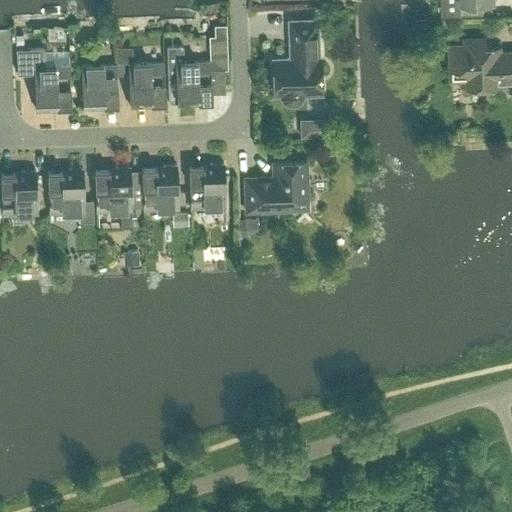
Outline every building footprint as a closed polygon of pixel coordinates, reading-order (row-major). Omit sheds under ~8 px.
[(481,1),(496,0),(495,0),(455,0),(456,6),(450,6),(451,14),(482,13),(481,1)] [(288,19),(290,54),(287,57),(272,58),(273,94),(280,94),(280,96),(281,96),(284,100),(288,103),(294,102),(298,100),(301,95),(302,93),(321,92),(320,56),(318,56),(316,18),(288,19)] [(23,32),(16,33),(16,42),(24,42),(23,32)] [(502,80),(511,79),(511,50),(501,51),(501,46),(480,47),(480,43),(450,44),(451,79),(466,78),(467,86),(502,85),(502,80)] [(211,100),(210,59),(183,60),(182,44),(166,45),(168,101),(176,101),(176,104),(191,103),(191,101),(211,100)] [(50,106),(70,105),(69,64),(44,65),(43,46),(33,47),(16,47),(17,73),(34,72),(35,108),(50,108),(50,106)] [(144,102),(164,102),(163,61),(128,62),(129,105),(144,105),(144,102)] [(97,104),(117,103),(116,63),(81,64),(82,107),(97,106),(97,104)] [(321,134),(333,133),(333,124),(321,125),(321,134)] [(244,176),(245,210),(290,208),(290,198),(307,198),(306,159),(272,160),(272,175),(244,176)] [(209,165),(188,165),(190,206),(225,205),(223,162),(209,162),(209,165)] [(141,167),(143,207),(178,206),(176,163),(162,164),(162,166),(141,167)] [(115,168),(94,169),(96,209),(120,208),(121,225),(131,225),(129,165),(115,165),(115,168)] [(68,170),(47,170),(49,211),(79,210),(79,221),(93,220),(93,198),(83,199),(82,167),(68,167),(68,170)] [(21,171),(0,172),(2,213),(37,211),(35,168),(21,169),(21,171)] [(188,224),(187,211),(173,212),(174,224),(188,224)] [(258,232),(258,216),(240,217),(241,232),(258,232)] [(140,264),(140,252),(126,252),(127,264),(140,264)]
